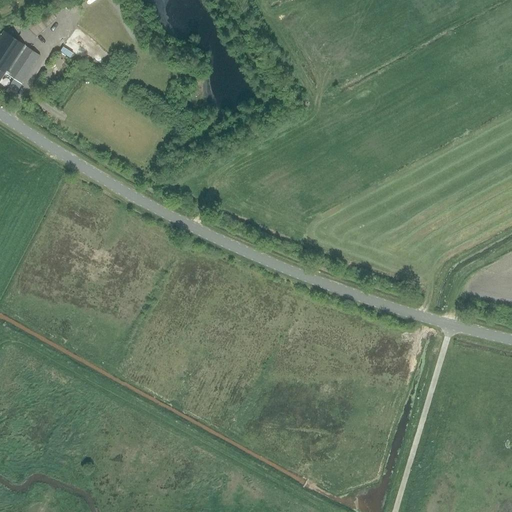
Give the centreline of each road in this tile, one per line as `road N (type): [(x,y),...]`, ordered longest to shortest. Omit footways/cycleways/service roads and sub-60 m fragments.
road 1 (tertiary): [(511,340),(293,272),(91,173),(0,113)]
road 2 (track): [(332,511),(20,340),(0,338)]
